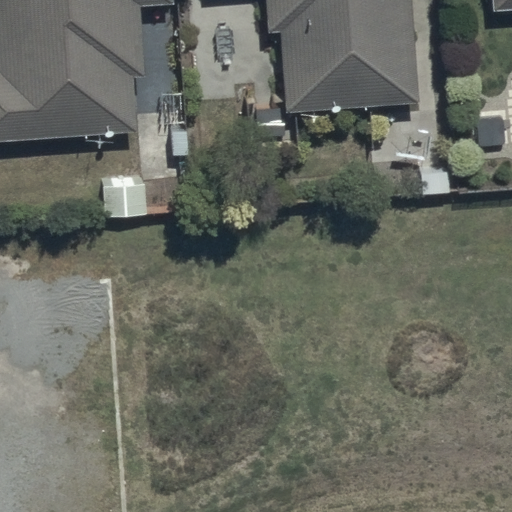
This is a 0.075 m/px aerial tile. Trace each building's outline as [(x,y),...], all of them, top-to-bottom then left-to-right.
[(0,0),(0,127),(131,121),(128,63),(137,63),(134,0),(0,0)] [(261,0),(263,18),(272,17),(278,95),(413,90),(409,0),(261,0)] [(379,238),(218,250),(237,504),(398,492),(379,238)] [(212,257),(174,259),(178,341),(216,339),(212,257)] [(0,511),(131,511),(130,487),(172,484),(158,322),(118,325),(113,271),(0,280),(0,511)] [(216,373),(184,374),(188,462),(220,460),(216,373)]
